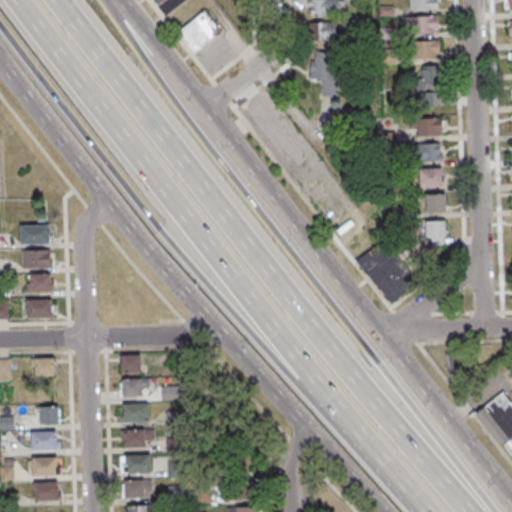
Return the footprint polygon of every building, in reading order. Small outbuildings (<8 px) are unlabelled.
[(153,0),(166,17),(188,0),(153,0)] [(308,0),(308,15),(345,15),(344,0),(308,0)] [(437,0),(409,0),(409,9),(437,9),(437,0)] [(191,54),(222,36),(208,13),(177,30),(191,54)] [(437,15),(405,15),(405,32),(437,32),(437,15)] [(335,22),(312,22),(312,39),(335,39),(335,22)] [(409,58),(439,58),(439,40),(409,40),(409,58)] [(344,57),(314,50),(307,79),(324,83),(322,95),(335,98),(344,57)] [(440,66),(418,66),(418,96),(440,96),(440,66)] [(265,88),(240,108),(331,226),(330,227),(348,249),(373,230),(265,88)] [(441,136),(441,117),(414,117),(414,136),(441,136)] [(441,144),(417,144),(417,160),(441,160),(441,144)] [(417,168),(417,187),(442,187),(442,168),(417,168)] [(421,195),(421,213),(446,213),(446,195),(421,195)] [(424,222),(423,246),(444,247),(445,223),(424,222)] [(20,243),(49,243),(49,225),(20,225),(20,243)] [(369,276),(390,298),(410,278),(383,249),(372,259),(379,266),(369,276)] [(21,250),(21,268),(51,268),(51,250),(21,250)] [(51,273),(27,273),(27,291),(51,291),(51,273)] [(52,299),(24,299),(24,317),(52,317),(52,299)] [(121,373),(140,373),(140,355),(121,355),(121,373)] [(54,358),(31,358),(31,377),(54,377),(54,358)] [(121,396),(142,396),(142,379),(121,379),(121,396)] [(511,438),(511,403),(504,393),(476,414),(501,447),(511,438)] [(148,403),(120,403),(120,421),(148,421),(148,403)] [(38,407),(38,425),(58,425),(58,407),(38,407)] [(145,446),(145,437),(153,437),(153,429),(121,429),(121,446),(145,446)] [(29,451),(57,451),(57,432),(29,432),(29,451)] [(179,451),(179,439),(167,438),(167,450),(179,451)] [(151,455),(121,455),(121,472),(151,472),(151,455)] [(30,476),(57,476),(57,458),(30,458),(30,476)] [(11,479),(11,465),(3,465),(3,479),(11,479)] [(121,480),(121,498),(143,498),(143,488),(151,488),(151,480),(121,480)] [(33,483),(33,501),(59,501),(59,483),(33,483)] [(168,498),(184,498),(184,486),(168,486),(168,498)]
